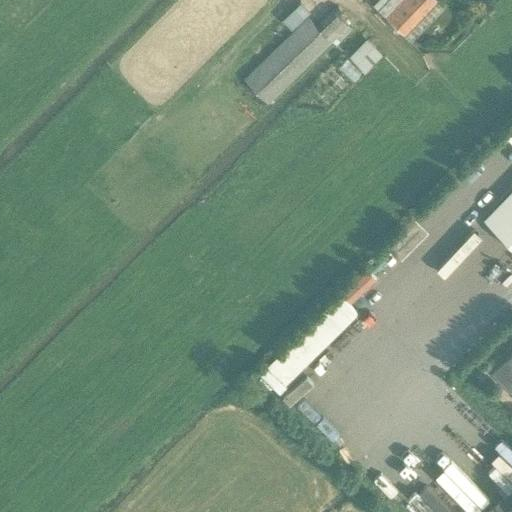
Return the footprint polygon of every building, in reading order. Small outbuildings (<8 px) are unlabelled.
[(401,0),(385,17),(403,34),(435,0),(401,0)] [(308,17),(244,78),(267,102),(340,32),(345,36),(353,28),(333,7),(316,25),(308,17)] [(368,39),(350,57),(365,71),(382,53),(368,39)] [(511,243),(511,189),(485,217),(511,243)] [(511,352),(492,373),(511,392),(511,352)]
